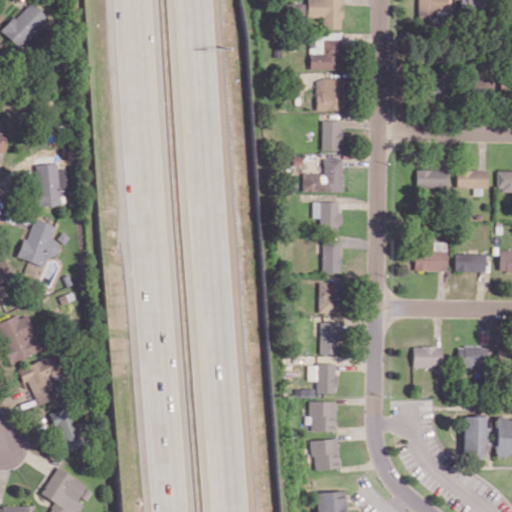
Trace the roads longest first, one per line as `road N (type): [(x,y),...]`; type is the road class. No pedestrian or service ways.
road 1 (residential): [(428,511),(392,479),(376,438),(382,0)]
road 2 (motorway): [(137,0),(174,511)]
road 3 (motorway): [(224,511),(190,0)]
road 4 (residential): [(377,308),(511,309)]
road 5 (residential): [(380,132),(511,134)]
